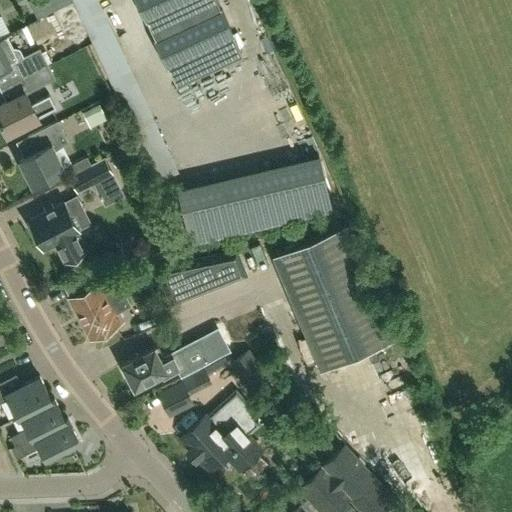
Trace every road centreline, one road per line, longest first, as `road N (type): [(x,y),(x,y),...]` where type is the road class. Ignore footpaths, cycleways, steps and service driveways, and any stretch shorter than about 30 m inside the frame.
road 1 (unknown): [(124,0),(169,100),(196,119),(239,91),(249,67),(239,0)]
road 2 (tertiary): [(137,451),(51,351),(0,256)]
road 3 (residential): [(0,492),(91,489),(137,451)]
